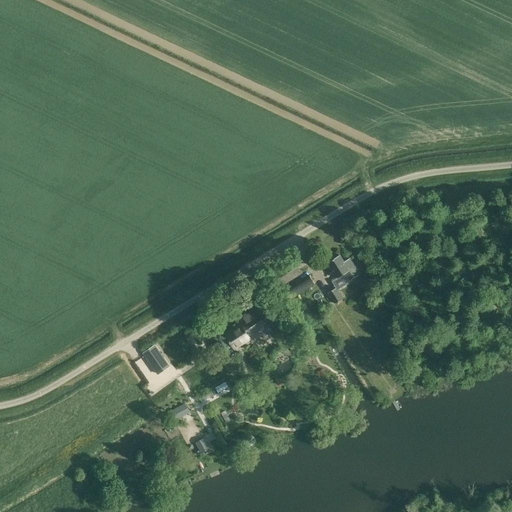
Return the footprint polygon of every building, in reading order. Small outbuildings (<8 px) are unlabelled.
[(344,274),(349,282),(360,275),(350,259),(344,262),(340,255),(328,262),(338,278),(344,274)] [(274,272),(282,286),(303,273),(294,259),(274,272)] [(296,296),(315,284),(310,276),(291,287),(296,296)] [(364,278),(361,285),(368,288),(371,281),(364,278)] [(336,288),(328,293),(333,301),(335,303),(342,298),(341,296),(339,293),(336,288)] [(278,331),(272,320),(262,306),(243,318),(247,322),(242,325),(226,336),(235,349),(251,339),(248,334),(253,331),(253,333),(264,326),(271,336),(278,331)] [(191,333),(186,337),(191,344),(196,341),(191,333)] [(155,345),(143,353),(158,375),(170,367),(155,345)] [(226,382),(215,388),(218,393),(229,387),(226,382)] [(185,403),(169,412),(174,421),(190,412),(185,403)]
